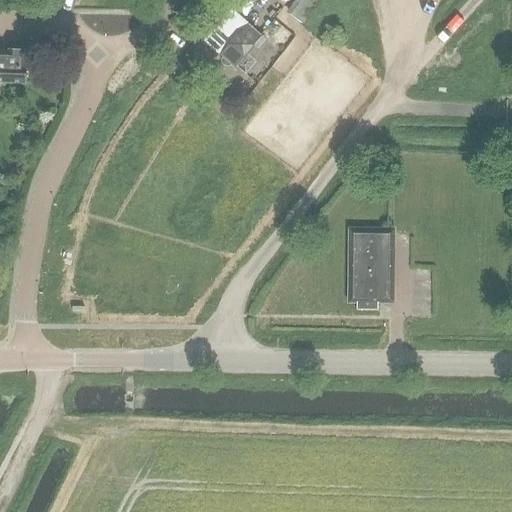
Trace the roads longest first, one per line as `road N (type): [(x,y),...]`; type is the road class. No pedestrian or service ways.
road 1 (residential): [(25,361),(38,217),(100,69),(92,45),(73,30),(0,26)]
road 2 (tertiary): [(511,363),(223,361)]
road 3 (tertiary): [(25,361),(223,361)]
